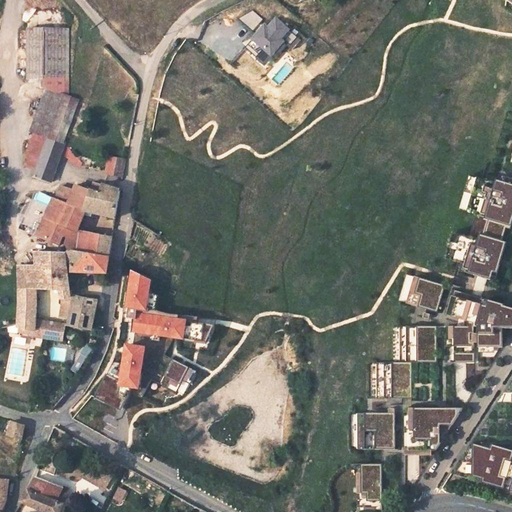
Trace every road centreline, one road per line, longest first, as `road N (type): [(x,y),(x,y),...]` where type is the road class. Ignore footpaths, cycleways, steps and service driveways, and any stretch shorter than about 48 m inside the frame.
road 1 (residential): [(53,421),(104,335),(156,55),(185,16),(214,0)]
road 2 (unknown): [(15,0),(21,180),(52,188),(75,173),(128,184)]
road 3 (residential): [(53,421),(227,511)]
road 4 (residential): [(511,357),(433,478),(432,507)]
